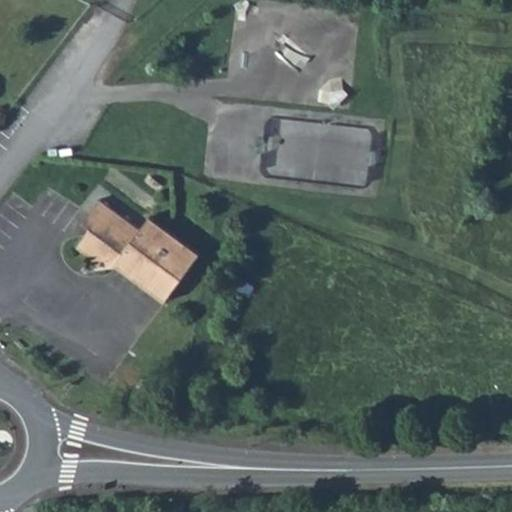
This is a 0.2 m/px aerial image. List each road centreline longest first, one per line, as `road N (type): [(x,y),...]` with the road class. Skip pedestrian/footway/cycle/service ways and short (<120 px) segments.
road 1 (tertiary): [(30,472),(194,479),(294,469)]
road 2 (tertiary): [(294,469),(35,422)]
road 3 (tertiary): [(511,466),(294,469)]
